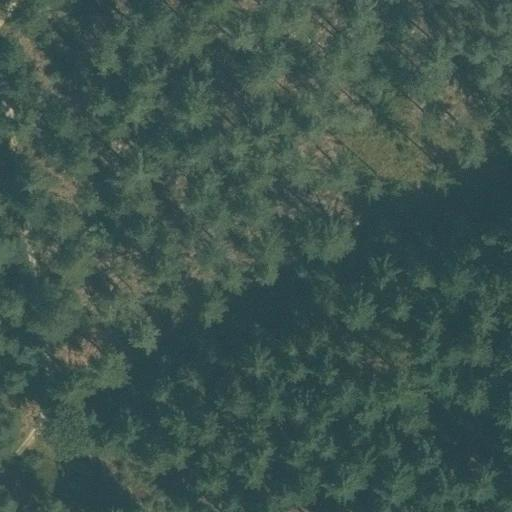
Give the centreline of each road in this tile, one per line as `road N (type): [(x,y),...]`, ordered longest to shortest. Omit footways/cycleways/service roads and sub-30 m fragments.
road 1 (track): [(511,137),(57,396)]
road 2 (track): [(0,93),(57,396)]
road 3 (track): [(32,426),(149,511)]
